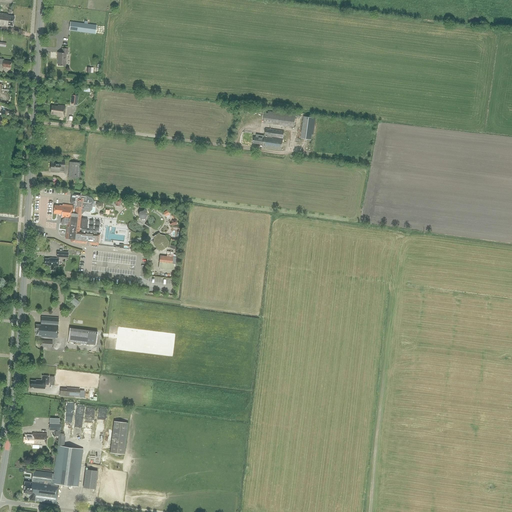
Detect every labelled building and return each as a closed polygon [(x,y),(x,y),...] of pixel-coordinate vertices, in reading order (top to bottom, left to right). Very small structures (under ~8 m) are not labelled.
[(0,13),(0,26),(7,27),(7,25),(13,26),(14,17),(8,16),(8,14),(0,13)] [(96,26),(70,22),(69,31),(95,34),(96,26)] [(68,54),(68,49),(62,49),(62,53),(58,53),(57,59),(58,59),(58,66),(65,66),(66,54),(68,54)] [(10,68),(11,62),(4,61),(4,59),(0,58),(0,64),(3,65),(3,66),(10,68)] [(64,117),(65,107),(52,106),(50,114),(57,115),(57,116),(64,117)] [(263,123),(294,127),(295,115),(287,114),(287,112),(279,111),(279,113),(268,111),(268,114),(265,113),(263,123)] [(316,118),(304,116),(301,138),(311,140),(312,137),(313,137),(316,118)] [(281,150),(284,131),(266,129),(265,136),(256,135),(256,138),(254,137),(253,143),(263,145),(263,148),(281,150)] [(64,167),(65,162),(60,161),(60,164),(51,163),(51,170),(57,171),(60,171),(60,167),(64,167)] [(68,178),(82,179),(83,163),(69,162),(68,178)] [(54,205),(53,213),(59,214),(59,215),(61,215),(61,217),(61,218),(65,218),(64,218),(63,219),(62,220),(62,221),(62,224),(61,224),(61,225),(62,225),(64,225),(64,224),(67,224),(65,239),(67,239),(71,239),(71,242),(99,246),(100,235),(97,234),(97,232),(82,230),(82,232),(79,232),(80,226),(81,226),(80,228),(86,229),(87,219),(82,219),(81,221),(82,209),(84,209),(86,211),(89,212),(92,210),(92,207),(90,205),(92,204),(93,201),(98,202),(99,195),(88,194),(88,198),(87,196),(72,194),(70,204),(73,204),(73,206),(63,204),(63,206),(60,205),(60,206),(54,205)] [(146,212),(146,210),(144,209),(143,211),(140,211),(138,214),(139,217),(142,219),(145,218),(147,216),(146,212)] [(161,238),(158,234),(154,237),(157,241),(156,243),(159,247),(161,248),(166,245),(166,243),(163,238),(161,238)] [(178,258),(160,255),(159,265),(172,267),(172,264),(178,265),(178,258)] [(55,270),(55,266),(58,266),(59,259),(50,258),(50,259),(45,259),(45,264),(48,265),(48,266),(51,266),(51,270),(55,270)] [(59,318),(41,317),(41,325),(36,325),(36,331),(37,331),(36,335),(43,336),(42,337),(57,338),(59,318)] [(96,345),(98,332),(70,328),(68,341),(96,345)] [(52,348),(52,341),(41,339),(40,347),(52,348)] [(49,385),(49,376),(42,376),(42,380),(36,380),(36,381),(31,380),(30,388),(45,389),(45,384),(49,385)] [(60,389),(60,396),(80,397),(80,390),(67,389),(60,389)] [(124,454),(128,423),(114,421),(110,453),(124,454)] [(46,445),(46,434),(33,433),(33,436),(25,436),(25,443),(33,443),(32,445),(46,445)] [(30,500),(35,501),(56,504),(59,484),(78,487),(83,449),(58,446),(54,474),(34,471),(32,483),(25,482),(23,493),(28,493),(28,495),(30,496),(30,500)] [(83,488),(95,489),(98,471),(86,469),(83,488)]
